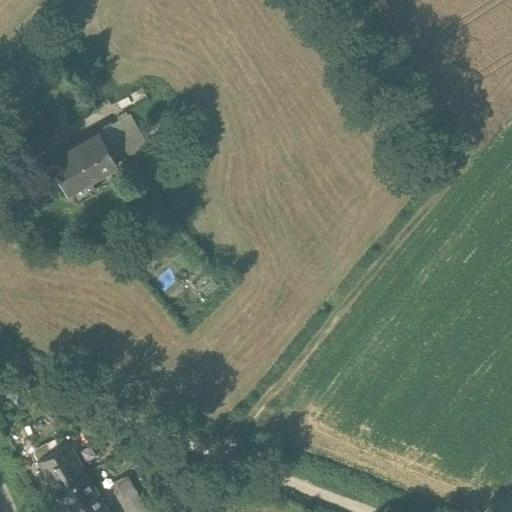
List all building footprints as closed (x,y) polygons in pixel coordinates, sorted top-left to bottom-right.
[(115,127),(104,133),(114,150),(125,145),(115,127)] [(97,130),(62,150),(62,149),(46,158),(66,193),(67,192),(71,199),(86,191),(82,184),(116,165),(97,130)] [(145,140),(117,156),(124,166),(151,151),(145,140)] [(26,430),(16,435),(21,444),(31,439),(26,430)] [(68,446),(37,464),(43,475),(39,477),(42,483),(46,481),(55,496),(87,478),(68,446)] [(136,472),(127,477),(134,489),(143,484),(136,472)] [(146,511),(134,489),(127,477),(114,484),(129,511),(146,511)] [(87,478),(55,496),(64,511),(98,511),(105,508),(87,478)]
